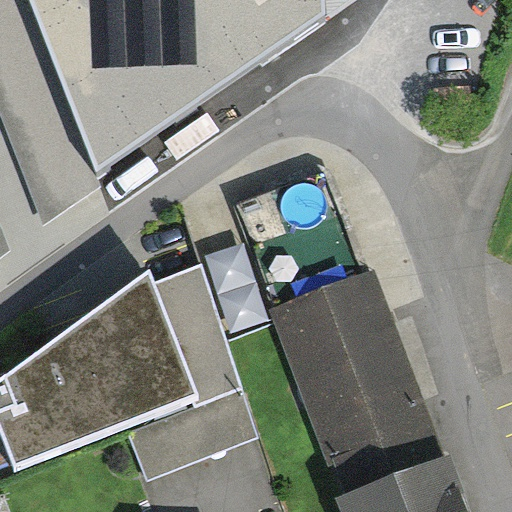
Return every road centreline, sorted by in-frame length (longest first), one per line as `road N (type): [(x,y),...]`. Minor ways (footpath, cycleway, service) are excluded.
road 1 (residential): [(0,300),(192,137),(287,102),(382,122),(443,215)]
road 2 (residential): [(511,501),(451,315),(443,215)]
